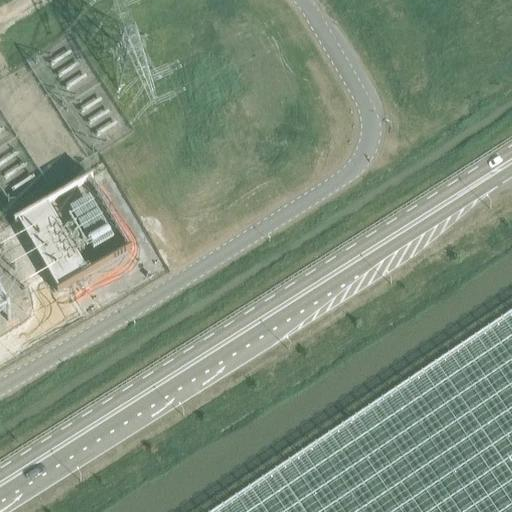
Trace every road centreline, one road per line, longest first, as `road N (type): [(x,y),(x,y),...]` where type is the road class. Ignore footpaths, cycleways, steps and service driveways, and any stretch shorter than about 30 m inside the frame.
road 1 (unclassified): [(302,0),(368,105),(370,132),(353,169),(0,392)]
road 2 (primary): [(0,494),(511,167)]
road 3 (primary): [(511,158),(0,475)]
